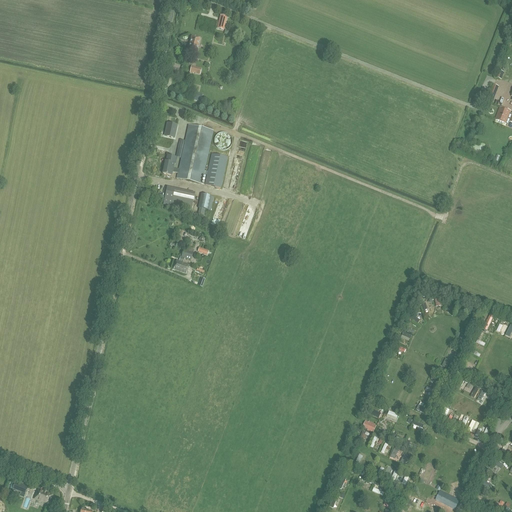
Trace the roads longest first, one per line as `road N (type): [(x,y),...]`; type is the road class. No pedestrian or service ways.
road 1 (unclassified): [(69,493),(176,0)]
road 2 (unknown): [(490,447),(438,423),(456,361),(441,308)]
